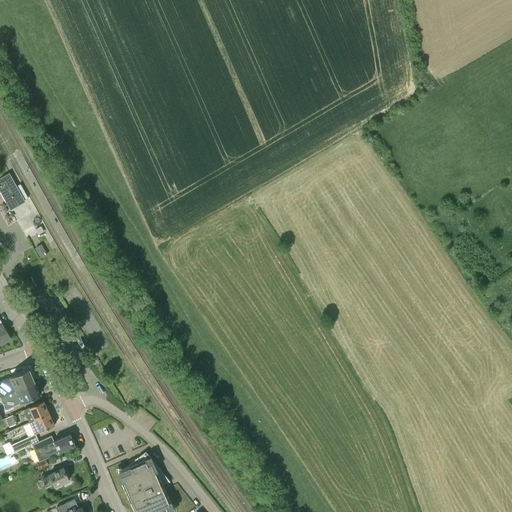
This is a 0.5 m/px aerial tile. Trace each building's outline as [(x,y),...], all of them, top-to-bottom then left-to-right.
[(0,189),(1,190),(3,189),(13,206),(13,205),(20,201),(21,202),(12,184),(15,183),(11,175),(0,181),(0,189)] [(36,229),(38,233),(39,234),(43,232),(44,231),(41,226),(36,229)] [(36,247),(41,257),(46,253),(41,244),(36,247)] [(0,344),(11,338),(3,324),(0,326),(0,344)] [(16,389),(35,381),(29,368),(10,377),(16,389)] [(0,396),(16,389),(10,377),(0,381),(0,396)] [(0,396),(6,409),(40,394),(35,381),(16,389),(0,396)] [(29,422),(49,413),(43,401),(24,409),(29,422)] [(29,422),(35,433),(35,434),(36,434),(54,425),(49,413),(29,422)] [(13,415),(5,418),(9,426),(16,423),(13,415)] [(39,441),(36,434),(35,434),(35,433),(34,434),(11,444),(14,451),(31,444),(32,443),(37,441),(39,441)] [(39,461),(40,461),(75,445),(74,443),(75,442),(75,440),(73,440),(70,433),(54,440),(52,435),(31,444),(39,461)] [(169,481),(169,482),(170,481),(145,451),(135,458),(137,462),(121,469),(123,475),(119,477),(128,497),(134,511),(168,511),(167,508),(172,506),(162,484),(169,481)] [(46,459),(35,464),(38,469),(48,465),(46,459)] [(63,485),(62,483),(69,480),(62,465),(58,467),(59,469),(50,474),(50,475),(43,478),(46,486),(54,483),(56,488),(63,485)] [(83,511),(81,507),(78,509),(76,506),(68,510),(65,503),(56,507),(58,511),(83,511)]
